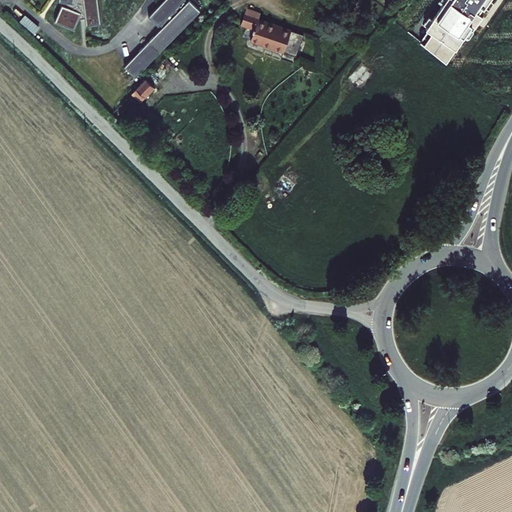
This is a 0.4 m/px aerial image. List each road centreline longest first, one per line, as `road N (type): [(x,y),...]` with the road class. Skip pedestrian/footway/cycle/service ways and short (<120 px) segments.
road 1 (residential): [(342,310),(269,291),(0,25)]
road 2 (primary): [(511,131),(462,231),(425,261)]
road 3 (primary): [(494,269),(490,248),(511,135)]
road 4 (primary): [(407,381),(412,439),(398,511)]
road 5 (primary): [(404,511),(433,438),(460,397)]
